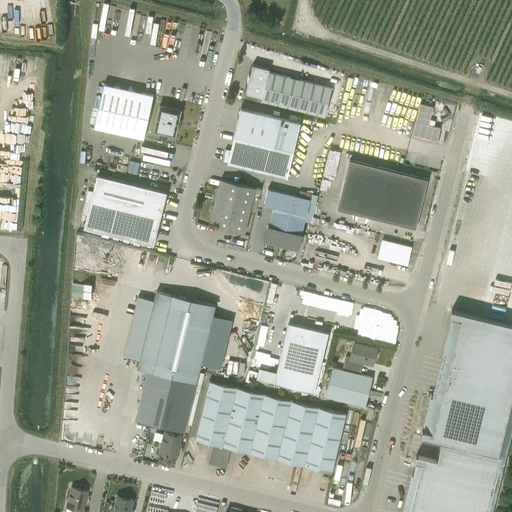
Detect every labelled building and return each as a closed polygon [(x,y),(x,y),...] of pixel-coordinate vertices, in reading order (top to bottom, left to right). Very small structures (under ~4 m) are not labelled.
[(100,4),(94,31),(102,33),(109,6),(100,4)] [(150,18),(147,45),(161,46),(164,19),(150,18)] [(262,98),(261,101),(324,117),(332,88),(269,72),(269,69),(253,65),(250,76),(249,76),(247,82),(248,83),(246,94),(262,98)] [(94,128),(144,139),(154,95),(104,84),(94,128)] [(432,107),(420,104),(413,134),(437,140),(440,128),(428,125),(432,107)] [(181,110),(160,106),(154,131),(175,136),(181,110)] [(234,136),(293,150),(300,123),(241,108),(234,136)] [(287,177),(293,150),(234,136),(231,150),(225,149),(222,161),(228,162),(227,163),(287,177)] [(126,171),(136,173),(139,161),(128,159),(126,171)] [(349,160),(337,209),(415,228),(428,179),(349,160)] [(97,175),(91,201),(160,219),(167,192),(97,175)] [(211,217),(221,220),(219,227),(245,233),(256,188),(221,179),(219,186),(218,186),(211,217)] [(310,199),(267,189),(264,204),(273,207),(269,226),(268,226),(264,241),(298,250),(302,234),(301,234),(306,215),(310,199)] [(154,245),(160,219),(91,201),(84,228),(154,245)] [(382,240),(377,258),(407,265),(411,247),(382,240)] [(68,295),(87,296),(87,282),(68,281),(68,295)] [(215,305),(156,291),(154,301),(138,297),(124,355),(140,359),(138,369),(147,371),(135,420),(184,431),(215,305)] [(266,334),(272,315),(252,309),(246,327),(266,334)] [(492,511),(506,456),(511,431),(511,323),(451,309),(450,315),(452,316),(424,429),(422,429),(421,436),(442,441),(437,460),(416,455),(414,462),(416,462),(413,475),(411,475),(401,511),(492,511)] [(69,336),(86,335),(85,316),(68,316),(69,336)] [(276,372),(258,368),(256,379),(314,392),(328,332),(288,322),(276,372)] [(264,345),(266,338),(246,332),(244,339),(264,345)] [(375,360),(376,358),(377,355),(376,353),(375,351),(376,348),(354,343),(351,357),(346,356),(342,369),(333,367),(326,396),(365,406),(372,377),(357,373),(360,360),(372,363),(372,361),(375,360)] [(209,381),(195,439),(214,444),(209,463),(226,467),(230,448),(332,472),(346,414),(209,381)] [(375,408),(368,406),(365,418),(372,420),(375,408)] [(164,432),(159,453),(176,457),(181,436),(164,432)] [(72,486),(66,507),(82,511),(87,490),(72,486)] [(166,502),(169,492),(154,487),(151,497),(166,502)] [(129,511),(133,500),(117,496),(115,506),(111,508),(113,511),(112,511),(129,511)]
